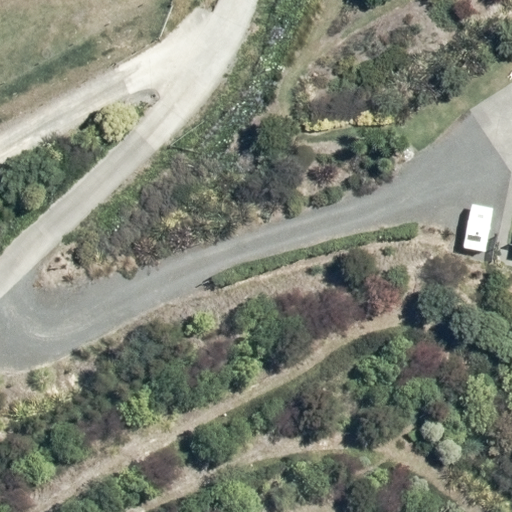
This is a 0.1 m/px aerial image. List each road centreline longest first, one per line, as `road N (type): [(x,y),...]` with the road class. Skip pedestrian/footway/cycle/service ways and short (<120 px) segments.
road 1 (unknown): [(0,321),(64,322),(228,258),(491,174)]
road 2 (unknown): [(212,71),(187,106),(0,282)]
road 3 (unknown): [(212,71),(174,62),(128,71),(0,153)]
